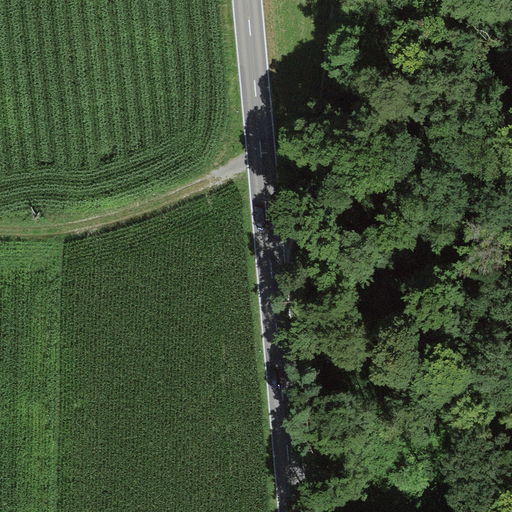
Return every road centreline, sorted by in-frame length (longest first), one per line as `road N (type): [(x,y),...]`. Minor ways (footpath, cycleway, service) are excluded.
road 1 (secondary): [(246,0),(292,511)]
road 2 (track): [(271,281),(317,168),(334,0)]
road 3 (track): [(0,221),(61,227),(108,216),(259,152)]
